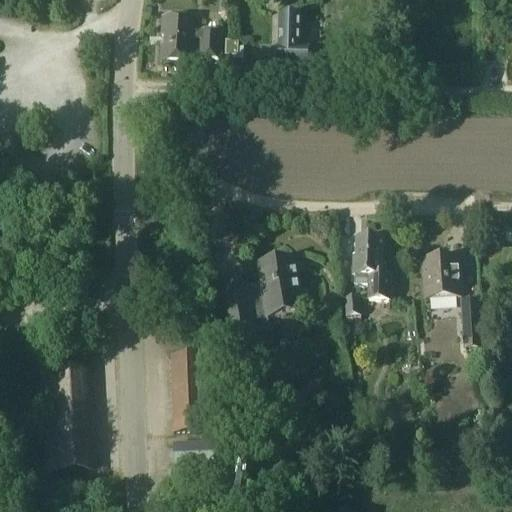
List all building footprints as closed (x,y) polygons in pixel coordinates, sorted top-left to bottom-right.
[(263,51),(262,68),(278,68),(278,71),(308,72),(308,69),(319,69),(319,52),(308,52),(309,49),(298,49),(298,35),(301,35),(301,17),(279,17),(278,48),(278,51),(263,51)] [(162,18),(160,64),(193,65),(194,42),(200,43),(200,61),(221,61),(222,33),(201,32),(201,34),(195,33),(195,20),(162,18)] [(225,59),(225,71),(237,71),(238,59),(225,59)] [(93,134),(71,135),(72,154),(94,152),(93,134)] [(353,260),(352,278),(355,278),(354,288),(368,289),(367,302),(390,303),(391,278),(381,278),(381,276),(384,274),(384,267),(381,264),(382,245),(377,244),(375,241),(368,241),(365,244),(356,243),(356,261),(353,260)] [(459,261),(422,263),(424,303),(461,301),(461,300),(459,261)] [(246,288),(221,292),(228,333),(268,326),(267,321),(303,315),(294,262),(257,268),(261,290),(247,293),(246,288)] [(358,301),(345,302),(346,319),(359,318),(358,301)] [(477,303),(461,304),(464,336),(479,335),(477,303)] [(198,359),(169,360),(172,436),(201,434),(198,359)] [(79,373),(40,376),(41,394),(80,391),(79,373)] [(371,442),(365,449),(365,459),(372,465),(382,464),(388,457),(387,447),(380,441),(371,442)] [(209,448),(172,449),(174,495),(218,493),(217,463),(210,463),(209,448)]
